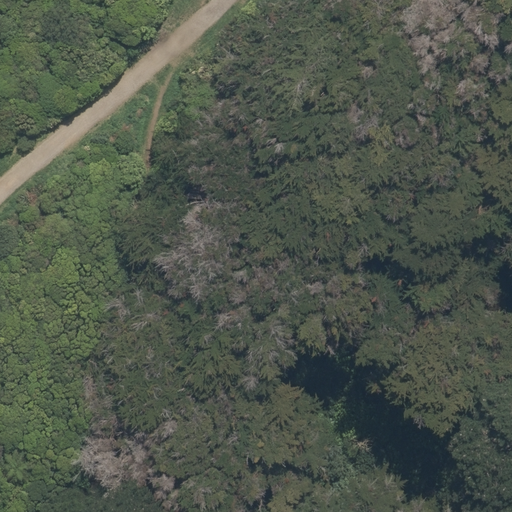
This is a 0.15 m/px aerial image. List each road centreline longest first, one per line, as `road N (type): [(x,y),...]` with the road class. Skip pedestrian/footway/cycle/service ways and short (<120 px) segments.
road 1 (track): [(146,76),(140,333),(126,479),(113,511)]
road 2 (track): [(0,204),(222,0)]
